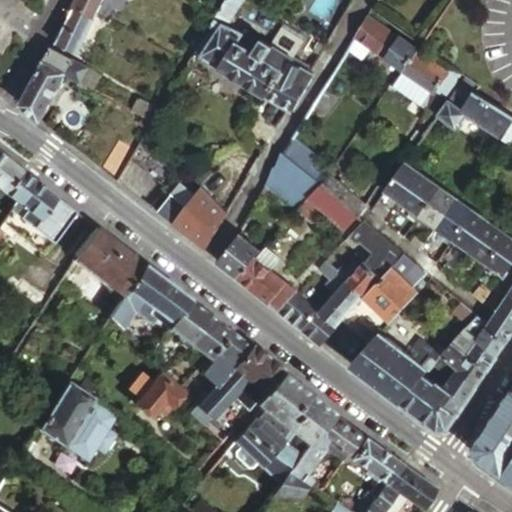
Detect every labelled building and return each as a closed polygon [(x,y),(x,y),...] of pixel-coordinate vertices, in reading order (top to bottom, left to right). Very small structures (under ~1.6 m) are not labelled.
[(77,0),(75,7),(94,15),(101,0),(77,0)] [(232,0),(224,0),(216,14),(229,22),(239,4),(232,0)] [(75,7),(72,13),(62,24),(53,40),(77,51),(94,15),(75,7)] [(418,48),(368,12),(355,34),(403,69),(418,48)] [(216,14),(212,21),(218,26),(202,52),(269,94),(287,66),(267,54),(275,41),(264,34),(262,37),(244,27),(242,30),(229,22),(216,14)] [(196,48),(202,52),(218,26),(212,21),(196,48)] [(287,66),(269,94),(293,109),(315,71),(293,57),(295,54),(275,41),(267,54),(287,66)] [(65,73),(94,86),(100,72),(50,47),(20,103),(39,119),(65,73)] [(403,69),(432,90),(427,109),(431,112),(443,94),(435,89),(449,71),(418,48),(403,69)] [(193,72),(184,66),(179,75),(187,80),(193,72)] [(338,95),(325,87),(315,106),(328,113),(338,95)] [(511,119),(511,114),(474,90),(461,107),(448,98),(439,111),(454,122),(463,108),(500,133),(511,119)] [(145,111),(150,99),(144,97),(142,102),(139,108),(145,111)] [(511,119),(500,133),(511,141),(511,119)] [(182,165),(144,134),(129,158),(165,186),(165,187),(182,165)] [(287,155),(304,169),(318,152),(298,136),(287,155)] [(116,148),(103,169),(117,179),(129,158),(116,148)] [(0,188),(4,192),(22,170),(0,152),(0,188)] [(314,178),(304,169),(287,155),(269,186),(293,207),(315,179),(314,178)] [(413,166),(405,160),(384,188),(403,202),(423,173),(419,170),(413,166)] [(416,162),(413,166),(419,170),(422,166),(416,162)] [(58,234),(76,212),(22,170),(4,192),(58,234)] [(314,178),(315,179),(330,191),(338,182),(330,175),(327,178),(320,172),(314,178)] [(440,185),(423,173),(403,202),(420,213),(440,185)] [(365,205),(338,182),(330,191),(357,215),(358,215),(365,205)] [(205,248),(223,219),(179,184),(157,211),(205,248)] [(457,197),(440,185),(420,213),(437,225),(457,197)] [(457,197),(437,225),(454,237),(474,208),(457,197)] [(377,198),(370,208),(381,217),(389,207),(377,198)] [(17,210),(2,200),(0,203),(0,214),(9,221),(17,210)] [(490,220),(489,219),(474,208),(454,237),(470,249),(490,220)] [(302,219),(291,209),(258,249),(253,255),(268,267),(295,235),(291,232),(302,219)] [(492,215),(489,219),(490,220),(500,226),(503,223),(492,215)] [(500,226),(490,220),(470,249),(487,260),(508,232),(500,226)] [(51,232),(38,223),(23,245),(36,254),(51,232)] [(354,260),(343,272),(348,276),(366,292),(390,266),(396,260),(402,252),(368,225),(357,238),(370,251),(359,264),(354,260)] [(124,294),(144,265),(95,227),(74,255),(124,294)] [(511,234),(508,232),(487,260),(504,272),(503,279),(501,283),(505,286),(511,275),(511,234)] [(218,256),(216,259),(236,275),(253,255),(258,249),(239,233),(220,257),(218,256)] [(415,262),(402,252),(396,260),(408,270),(415,262)] [(124,294),(74,255),(70,259),(121,298),(124,294)] [(268,267),(253,255),(236,275),(277,309),(294,288),(268,267)] [(319,271),(333,289),(344,281),(331,262),(319,271)] [(121,298),(120,300),(135,311),(145,297),(174,320),(189,299),(144,265),(124,294),(121,298)] [(366,292),(393,318),(399,312),(418,291),(390,266),(366,292)] [(511,275),(505,286),(501,291),(511,298),(511,275)] [(348,276),(320,309),(338,323),(366,292),(348,276)] [(488,323),(507,339),(511,330),(511,298),(501,291),(505,286),(501,283),(496,280),(482,301),(496,311),(488,323)] [(301,329),(318,307),(294,288),(277,309),(301,329)] [(181,342),(186,346),(210,315),(189,299),(174,320),(169,326),(184,338),(181,342)] [(135,311),(120,300),(109,316),(122,329),(135,311)] [(408,352),(381,332),(352,363),(401,400),(429,365),(433,360),(438,354),(442,357),(452,345),(463,331),(477,314),(468,306),(433,349),(420,337),(412,347),(416,350),(412,355),(408,352)] [(318,307),(301,329),(320,343),(338,323),(320,309),(318,307)] [(399,312),(393,318),(385,327),(394,336),(400,330),(403,333),(411,324),(399,312)] [(507,339),(488,323),(477,314),(463,331),(497,353),(507,339)] [(186,346),(192,350),(195,346),(208,357),(216,349),(231,332),(210,315),(186,346)] [(497,353),(463,331),(452,345),(487,368),(497,353)] [(230,368),(249,346),(231,332),(216,349),(220,353),(202,373),(214,384),(230,368)] [(230,368),(262,392),(283,371),(285,369),(251,344),(249,346),(230,368)] [(477,383),(487,368),(452,345),(442,357),(455,368),(477,383)] [(416,350),(412,347),(408,352),(412,355),(416,350)] [(455,368),(442,357),(438,354),(433,360),(451,375),(455,368)] [(429,365),(401,400),(422,416),(435,397),(444,385),(437,380),(435,382),(427,376),(430,372),(431,373),(434,369),(429,365)] [(171,366),(165,372),(169,376),(175,370),(171,366)] [(239,386),(256,399),(262,392),(230,368),(214,384),(196,402),(210,415),(239,386)] [(477,383),(455,368),(451,375),(444,385),(435,397),(457,412),(477,383)] [(178,373),(175,370),(169,376),(172,379),(178,373)] [(296,409),(309,392),(283,371),(262,392),(256,399),(253,402),(263,410),(255,418),(280,439),(284,435),(288,438),(292,433),(288,430),(301,413),(296,409)] [(182,377),(178,373),(172,379),(177,383),(182,377)] [(186,393),(161,374),(136,407),(153,419),(159,412),(166,417),(172,408),(174,409),(186,393)] [(92,396),(67,379),(36,425),(60,441),(92,396)] [(511,385),(511,386),(498,405),(486,424),(511,442),(511,385)] [(308,446),(332,414),(334,411),(309,392),(296,409),(301,413),(288,430),(292,433),(308,446)] [(457,412),(435,397),(422,416),(438,428),(448,426),(457,412)] [(360,433),(332,414),(308,446),(300,457),(292,469),(273,494),(298,499),(306,491),(310,493),(312,488),(300,483),(324,451),(329,450),(333,446),(345,454),(360,433)] [(253,418),(230,445),(235,450),(240,446),(256,461),(278,481),(291,467),(275,453),(284,443),(280,439),(255,418),(253,418)] [(217,422),(210,429),(221,441),(228,433),(217,422)] [(511,442),(486,424),(472,444),(475,453),(503,473),(511,457),(511,442)] [(402,463),(364,436),(349,457),(374,474),(364,486),(359,488),(345,504),(354,511),(360,511),(363,510),(402,463)] [(291,467),(292,469),(300,457),(284,443),(275,453),(291,467)] [(240,446),(235,450),(235,455),(246,465),(251,466),(252,465),(256,461),(240,446)] [(511,457),(503,473),(511,479),(511,457)] [(437,487),(402,463),(363,510),(364,511),(391,511),(405,496),(421,508),(434,489),(435,490),(437,487)] [(354,511),(345,504),(335,501),(327,511),(354,511)] [(13,511),(0,503),(0,511),(13,511)]
